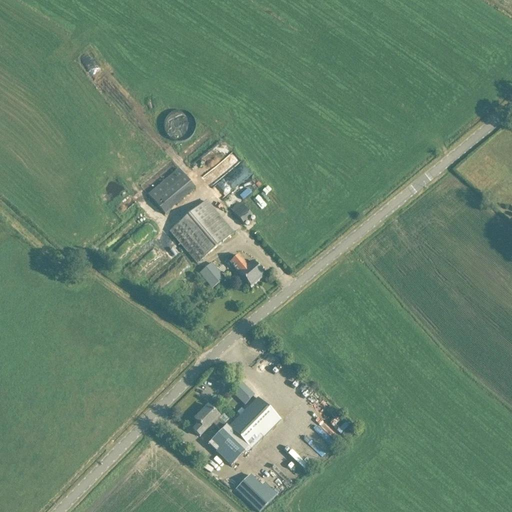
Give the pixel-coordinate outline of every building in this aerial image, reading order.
[(164,131),(166,136),(170,139),(175,141),(180,142),(185,140),(190,137),(193,132),(194,127),(193,122),(191,117),(187,114),(182,111),(178,111),(173,112),(169,114),(166,117),(164,121),(163,126),(164,131)] [(179,171),(148,196),(165,217),(196,191),(179,171)] [(270,201),(275,196),(266,186),(261,191),(270,201)] [(206,202),(170,233),(197,264),(233,234),(206,202)] [(240,203),(231,211),(243,225),(252,217),(240,203)] [(230,264),(250,289),(264,277),(252,262),(247,267),(238,257),(230,264)] [(143,276),(151,268),(140,258),(132,266),(143,276)] [(200,276),(212,290),(224,279),(212,265),(200,276)] [(238,385),(229,394),(241,405),(249,397),(238,385)] [(208,407),(194,421),(199,425),(193,431),(200,438),(213,424),(221,432),(208,445),(232,469),(251,450),(253,451),(280,423),(272,415),(257,400),(228,429),(218,419),(219,418),(208,407)] [(295,445),(286,455),(305,473),(314,463),(295,445)] [(250,476),(235,491),(256,511),(260,511),(273,499),(250,476)]
